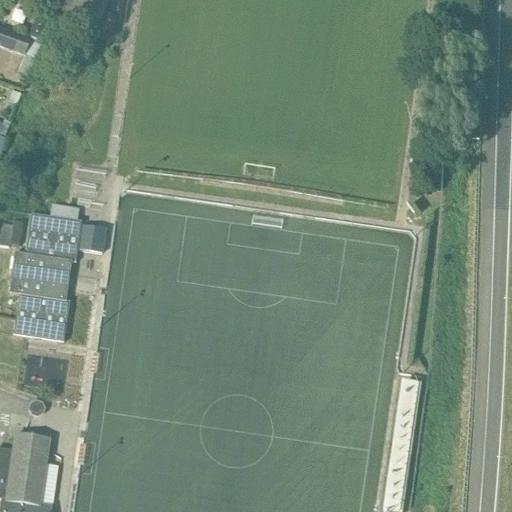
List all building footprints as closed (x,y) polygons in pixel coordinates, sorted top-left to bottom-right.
[(21,0),(21,1),(50,11),(54,0),(21,0)] [(65,0),(60,14),(98,29),(108,0),(65,0)] [(25,58),(37,63),(39,64),(47,44),(40,42),(47,27),(40,24),(32,39),(31,39),(30,42),(0,31),(0,49),(25,59),(25,58)] [(15,255),(12,276),(9,296),(18,297),(15,320),(13,337),(22,339),(63,345),(69,303),(65,303),(71,264),(75,265),(81,223),(77,223),(78,211),(51,207),(50,219),(31,216),(25,256),(15,255)] [(14,223),(10,246),(19,248),(23,224),(14,223)] [(12,228),(1,227),(0,230),(0,248),(9,250),(12,228)] [(98,375),(101,355),(96,354),(93,374),(98,375)] [(390,511),(403,511),(422,382),(403,380),(385,511),(390,511)] [(42,403),(36,401),(31,403),(30,404),(27,410),(30,416),(31,416),(36,418),(42,415),(44,409),(42,403)] [(49,511),(50,509),(39,507),(45,467),(46,461),(49,441),(22,438),(21,437),(15,437),(12,453),(7,453),(5,452),(0,451),(0,501),(1,502),(0,509),(0,511),(49,511)] [(85,466),(87,446),(82,445),(79,466),(85,466)]
